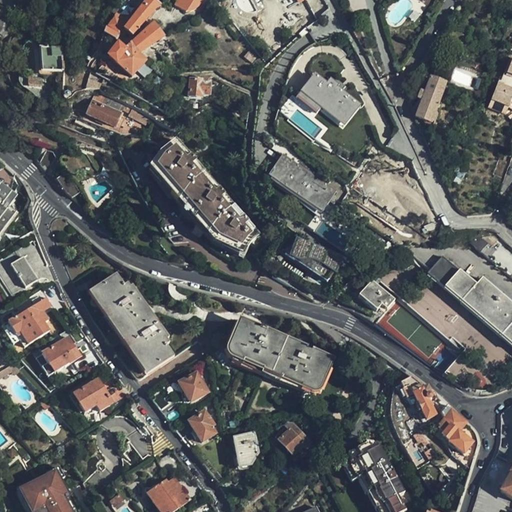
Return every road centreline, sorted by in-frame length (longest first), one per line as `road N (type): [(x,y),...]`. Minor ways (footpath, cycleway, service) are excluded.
road 1 (residential): [(55,196),(141,262),(350,324),(485,412)]
road 2 (residential): [(226,511),(78,309),(45,231),(55,196)]
road 3 (residential): [(497,223),(453,217),(396,89)]
